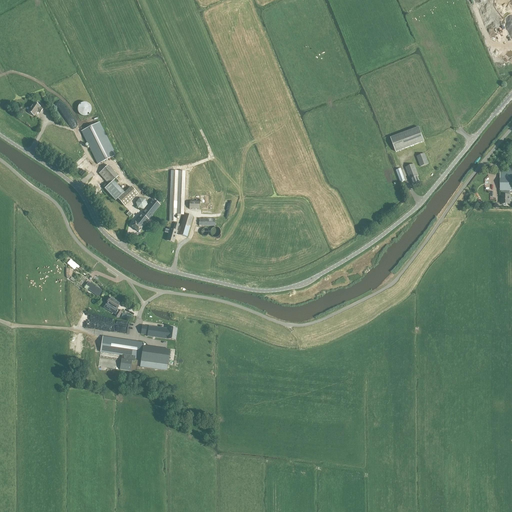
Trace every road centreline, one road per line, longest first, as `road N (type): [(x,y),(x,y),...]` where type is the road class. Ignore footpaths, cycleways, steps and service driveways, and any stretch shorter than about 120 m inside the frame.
road 1 (unclassified): [(0,160),(56,203),(76,241),(122,276),(300,325),(399,276),(511,128)]
road 2 (unclassified): [(0,134),(75,186),(106,236),(146,263),(275,291),(358,253),(409,214),(511,94)]
road 3 (track): [(144,0),(212,157),(146,172),(64,18),(63,0)]
road 4 (track): [(409,214),(376,179),(328,100)]
